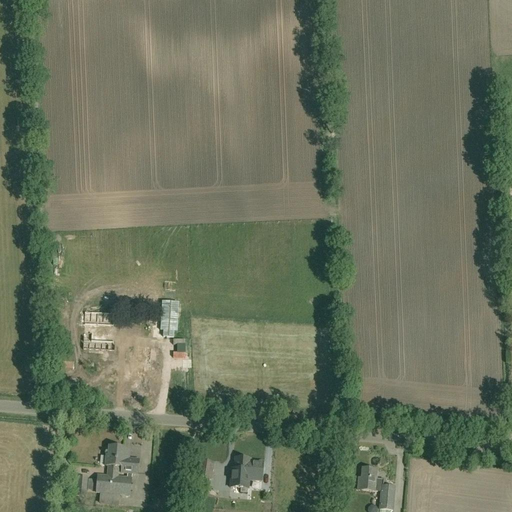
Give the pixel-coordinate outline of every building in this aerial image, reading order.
[(50,346),(67,346),(66,314),(49,314),(50,346)] [(105,373),(124,374),(134,375),(142,375),(142,373),(143,364),(143,361),(149,362),(150,352),(144,351),(137,351),(137,343),(123,342),(122,348),(115,348),(115,354),(107,354),(107,357),(106,358),(106,370),(105,373)] [(72,369),(73,356),(54,354),(53,368),(72,369)] [(125,449),(122,450),(109,449),(108,457),(106,457),(105,467),(108,467),(108,478),(97,477),(96,493),(99,494),(99,505),(119,507),(119,496),(129,496),(131,480),(117,479),(118,468),(120,468),(119,475),(138,477),(139,460),(130,459),(131,451),(125,451),(125,449)] [(261,482),(263,464),(250,463),(250,461),(235,459),(234,476),(248,477),(248,481),(261,482)] [(198,473),(198,477),(193,476),(191,484),(193,484),(190,497),(199,500),(203,479),(210,480),(213,464),(198,461),(196,473),(198,473)] [(379,511),(392,511),(394,488),(381,487),(381,488),(378,488),(378,486),(378,481),(376,481),(376,471),(363,470),(362,484),(359,483),(358,491),(375,493),(381,493),(379,511)] [(86,498),(88,479),(76,478),(74,497),(86,498)]
